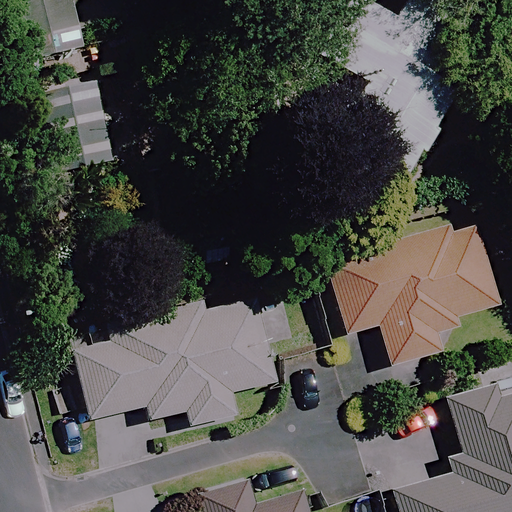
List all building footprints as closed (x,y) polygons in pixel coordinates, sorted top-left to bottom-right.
[(467,0),(397,0),(391,10),(374,0),(340,0),(311,52),(362,81),(355,94),(334,82),(305,131),(399,185),(454,90),(425,73),(467,0)] [(441,237),(439,231),(314,263),(334,340),(367,332),(377,372),(431,358),(427,342),(452,335),(448,322),(488,311),(467,230),(441,237)] [(89,323),(91,337),(62,341),(76,424),(135,414),(137,426),(175,420),(176,430),(225,422),(220,395),(259,389),(247,311),(224,315),(222,301),(89,323)] [(511,511),(511,384),(388,418),(387,413),(294,438),(314,511),(377,494),(382,511),(511,511)] [(294,511),(291,500),(245,511),(243,511),(236,485),(158,507),(159,511),(294,511)]
